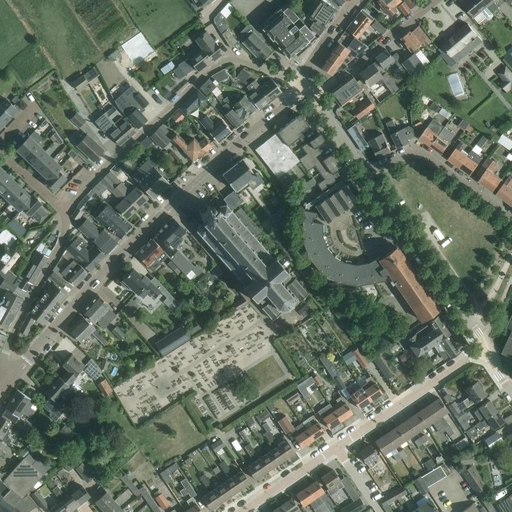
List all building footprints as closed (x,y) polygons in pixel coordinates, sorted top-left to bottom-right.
[(320,0),(308,17),(313,21),(310,27),(311,28),(319,35),(319,34),(324,28),(325,28),(337,10),(337,9),(339,7),(331,0),(320,0)] [(377,0),(376,1),(380,5),(379,6),(379,9),(383,12),(385,12),(386,12),(389,16),(396,10),(395,8),(397,7),(395,5),(401,0),(400,0),(377,0)] [(473,17),(481,11),(487,19),(490,18),(493,16),(493,14),(492,12),(498,7),(493,1),(494,0),(467,0),(463,4),(473,17)] [(410,11),(409,9),(403,1),(398,5),(405,14),(410,11)] [(314,35),(288,5),(282,11),(280,8),(265,20),(268,23),(262,28),(272,40),(274,38),(280,45),(278,46),(284,53),(285,52),(284,51),(289,46),(297,56),(311,43),(308,40),(314,35)] [(362,9),(345,29),(357,38),(372,20),(371,20),(373,18),(362,9)] [(371,25),(377,30),(381,33),(385,28),(375,20),(371,25)] [(442,45),(449,53),(457,62),(482,40),(468,23),(442,45)] [(409,30),(399,38),(410,52),(425,40),(427,44),(431,41),(418,26),(410,32),(409,30)] [(226,30),(221,34),(231,48),(237,41),(226,30)] [(195,39),(202,49),(212,62),(223,53),(206,31),(204,33),(203,31),(199,34),(200,36),(195,39)] [(271,50),(253,31),(242,42),(260,61),(271,50)] [(142,35),(122,50),(136,70),(156,55),(142,35)] [(338,42),(320,66),(332,74),(341,61),(345,64),(366,46),(355,37),(347,48),(338,42)] [(117,48),(106,56),(110,61),(121,53),(117,48)] [(178,64),(180,66),(185,74),(195,67),(199,72),(212,62),(202,49),(190,58),(189,57),(178,64)] [(393,60),(399,67),(394,72),(398,77),(407,70),(401,62),(403,61),(396,52),(391,56),(386,49),(375,57),(383,68),(393,60)] [(414,52),(403,61),(401,62),(407,70),(412,76),(425,66),(420,60),(414,52)] [(372,63),(359,73),(369,86),(375,81),(378,85),(383,82),(391,92),(398,87),(385,71),(376,60),(372,63)] [(175,66),(171,61),(163,67),(167,72),(175,66)] [(511,72),(506,65),(497,73),(503,80),(510,89),(511,91),(511,72)] [(211,75),(218,82),(228,77),(224,68),(211,75)] [(83,75),(72,83),(77,89),(88,81),(86,79),(83,75)] [(329,92),(340,106),(353,96),(355,98),(359,95),(358,94),(359,94),(358,93),(363,89),(357,81),(352,75),(329,92)] [(199,88),(207,95),(212,100),(215,97),(213,95),(211,91),(216,85),(208,78),(199,88)] [(255,80),(251,83),(262,97),(267,93),(272,100),(282,92),(271,78),(260,86),(255,80)] [(361,78),(357,81),(363,89),(366,93),(370,90),(361,78)] [(248,95),(258,109),(259,110),(272,100),(267,93),(262,97),(251,83),(246,86),(251,93),(248,95)] [(175,91),(169,85),(161,93),(167,99),(175,91)] [(124,94),(114,102),(117,107),(126,117),(127,116),(138,128),(147,119),(137,109),(141,106),(143,108),(149,103),(139,92),(138,92),(134,87),(130,91),(127,88),(123,92),(124,94)] [(183,103),(178,108),(186,116),(194,109),(192,107),(198,101),(201,105),(207,100),(204,96),(197,89),(183,103)] [(216,96),(223,105),(227,101),(242,119),(248,114),(255,108),(244,95),(235,103),(229,95),(224,99),(220,93),(216,96)] [(15,96),(11,100),(15,104),(19,100),(15,96)] [(375,107),(368,98),(352,111),(358,119),(359,118),(366,113),(375,107)] [(0,128),(12,116),(10,115),(16,108),(7,100),(1,106),(0,104),(0,128)] [(224,114),(235,128),(244,121),(242,119),(227,101),(223,105),(222,105),(227,111),(224,114)] [(432,109),(437,112),(438,111),(438,112),(441,108),(436,104),(432,109)] [(106,112),(106,113),(108,115),(111,119),(118,113),(113,106),(106,112)] [(105,111),(94,121),(104,132),(106,130),(113,138),(119,145),(120,145),(128,138),(118,127),(114,122),(111,119),(108,115),(106,113),(106,112),(105,111)] [(179,111),(172,118),(178,124),(185,117),(179,111)] [(76,112),(71,118),(80,127),(85,121),(76,112)] [(366,113),(359,118),(364,124),(371,119),(366,113)] [(199,120),(218,143),(232,131),(222,119),(215,125),(206,114),(199,120)] [(286,124),(276,132),(288,146),(299,137),(302,141),(305,138),(300,132),(308,125),(299,114),(286,124)] [(114,122),(118,127),(128,138),(136,131),(124,118),(123,119),(121,116),(114,122)] [(419,138),(430,146),(438,135),(444,126),(433,118),(419,138)] [(393,119),(386,123),(388,127),(394,139),(398,148),(410,142),(408,139),(414,136),(409,127),(404,129),(404,128),(398,130),(395,124),(393,119)] [(462,119),(457,125),(464,130),(465,128),(469,124),(462,119)] [(354,124),(347,129),(362,151),(369,146),(369,145),(370,145),(371,144),(371,145),(378,158),(391,151),(383,136),(382,133),(369,140),(369,141),(368,141),(367,142),(354,124)] [(415,124),(409,127),(414,136),(420,133),(415,124)] [(465,128),(470,132),(474,127),(469,124),(468,125),(465,128)] [(442,154),(455,135),(444,126),(438,135),(430,146),(442,154)] [(158,128),(151,136),(163,147),(169,140),(167,137),(158,128)] [(171,133),(167,137),(169,140),(170,139),(181,149),(181,148),(192,161),(197,156),(198,158),(199,157),(201,157),(204,155),(205,152),(205,151),(212,145),(205,137),(198,143),(193,138),(186,143),(173,131),(171,133)] [(277,178),(290,167),(299,160),(297,158),(294,154),(288,146),(276,132),(264,142),(265,143),(262,146),(261,144),(255,149),(255,148),(255,149),(277,178)] [(325,140),(320,132),(301,145),(302,147),(306,152),(297,158),(299,160),(302,164),(320,151),(316,146),(325,140)] [(497,140),(499,142),(508,148),(511,141),(511,139),(503,133),(497,140)] [(87,134),(76,145),(94,161),(104,150),(87,134)] [(476,144),(481,148),(489,138),(484,135),(476,144)] [(17,149),(25,156),(36,144),(28,137),(17,149)] [(448,159),(459,167),(467,156),(461,152),(466,145),(460,142),(448,159)] [(25,156),(33,164),(44,152),(36,144),(25,156)] [(459,167),(470,175),(483,157),(472,149),(467,156),(459,167)] [(33,164),(41,171),(52,159),(44,152),(33,164)] [(321,152),(303,164),(307,171),(315,165),(319,172),(338,159),(333,152),(325,158),(321,152)] [(478,181),(493,191),(502,179),(492,172),(498,164),(488,157),(484,163),(488,167),(478,181)] [(242,158),(222,174),(234,189),(238,194),(249,185),(252,188),(262,181),(256,173),(254,174),(242,158)] [(41,171),(48,178),(48,179),(57,169),(58,170),(60,167),(52,159),(41,171)] [(131,175),(153,198),(169,183),(154,166),(155,165),(148,159),(131,175)] [(324,178),(317,183),(321,189),(321,190),(339,178),(338,177),(335,172),(343,166),(338,159),(319,172),(324,178)] [(111,169),(116,174),(121,168),(117,164),(111,169)] [(277,178),(286,189),(296,181),(293,177),(296,175),(290,167),(277,178)] [(48,179),(48,178),(46,181),(54,189),(59,184),(61,185),(66,180),(64,179),(65,177),(58,170),(57,169),(48,179)] [(110,171),(105,175),(116,186),(137,208),(147,198),(136,186),(130,192),(110,171)] [(346,174),(341,177),(342,178),(344,181),(349,178),(351,181),(315,205),(326,222),(362,197),(351,181),(353,180),(350,176),(348,177),(346,174)] [(0,182),(0,191),(3,195),(15,183),(7,175),(0,182)] [(116,186),(105,175),(100,180),(111,191),(112,191),(121,201),(115,206),(126,218),(137,208),(116,186)] [(312,177),(297,188),(301,193),(316,182),(312,177)] [(502,186),(496,194),(507,202),(511,195),(511,188),(511,186),(511,179),(508,177),(502,186)] [(3,195),(11,202),(23,190),(15,183),(3,195)] [(234,189),(223,198),(226,203),(226,204),(231,209),(232,209),(243,200),(238,194),(234,189)] [(20,210),(22,207),(31,198),(30,197),(23,190),(11,202),(20,210)] [(31,198),(22,207),(30,215),(31,214),(39,221),(47,213),(38,206),(41,203),(33,194),(30,197),(31,198)] [(97,210),(93,214),(120,238),(132,226),(105,202),(97,210)] [(197,229),(195,229),(195,231),(197,231),(201,235),(200,236),(201,237),(201,238),(202,237),(208,244),(207,245),(208,246),(209,245),(215,252),(214,253),(215,254),(216,253),(222,260),(222,261),(222,262),(223,261),(229,268),(229,269),(229,270),(230,269),(237,276),(236,277),(237,278),(238,277),(243,283),(242,284),(243,285),(242,287),(243,288),(244,287),(247,290),(245,291),(250,297),(252,295),(255,299),(253,300),(254,301),(256,299),(262,307),(261,307),(272,320),(283,310),(285,310),(285,309),(287,309),(288,310),(289,309),(288,308),(291,305),(293,306),(294,305),(292,304),(293,300),(295,300),(297,298),(299,301),(308,293),(295,278),(294,279),(287,272),(289,270),(288,269),(287,271),(284,267),(285,266),(290,262),(285,256),(280,260),(279,262),(276,258),(277,257),(276,256),(275,258),(274,256),(272,257),(267,251),(268,250),(267,249),(266,250),(260,243),(261,242),(260,241),(259,242),(255,237),(261,231),(240,207),(233,213),(231,211),(232,210),(232,209),(231,209),(226,204),(226,203),(225,203),(225,204),(220,205),(219,204),(218,205),(219,206),(218,210),(214,206),(212,206),(210,208),(209,207),(210,206),(209,204),(208,205),(206,204),(198,211),(199,212),(200,213),(199,214),(200,215),(201,214),(202,215),(200,217),(199,216),(198,218),(202,222),(203,223),(199,224),(198,223),(197,224),(198,225),(197,229)] [(77,220),(83,211),(77,207),(71,216),(77,220)] [(392,279),(379,259),(378,258),(368,262),(357,264),(345,262),(335,257),(327,247),(322,236),(323,223),(312,223),(312,219),(313,219),(315,218),(317,217),(317,215),(317,213),(314,212),(304,210),(302,220),(302,239),(308,257),(320,271),(337,281),(357,285),(392,279)] [(169,257),(177,267),(177,266),(186,275),(194,267),(174,247),(182,239),(179,237),(186,230),(172,216),(157,232),(157,233),(152,238),(162,249),(163,250),(169,257)] [(78,227),(96,245),(106,254),(117,242),(103,229),(99,233),(95,229),(96,227),(86,218),(78,227)] [(19,235),(24,231),(17,225),(13,229),(19,235)] [(3,229),(0,232),(0,234),(11,243),(14,239),(3,229)] [(0,241),(1,242),(2,242),(8,247),(11,243),(0,234),(0,241)] [(74,256),(89,271),(106,254),(96,245),(89,253),(83,248),(86,245),(78,236),(66,249),(74,256)] [(154,259),(163,250),(162,249),(152,238),(135,253),(152,271),(159,264),(154,259)] [(13,284),(18,277),(9,269),(9,270),(8,269),(19,254),(11,247),(10,249),(8,247),(2,242),(1,242),(0,243),(0,246),(1,247),(0,248),(0,274),(3,278),(13,284)] [(20,276),(14,285),(25,290),(30,282),(31,283),(48,257),(51,250),(44,246),(40,252),(37,250),(21,276),(20,276)] [(439,308),(397,247),(379,259),(422,321),(439,308)] [(69,261),(74,256),(66,249),(61,255),(69,261)] [(52,270),(53,271),(63,279),(65,276),(75,286),(88,273),(73,259),(62,271),(56,265),(52,270)] [(168,263),(167,264),(174,270),(177,267),(171,260),(168,263)] [(121,281),(128,288),(129,286),(138,293),(144,287),(155,298),(160,292),(162,294),(163,293),(170,301),(173,298),(158,281),(154,285),(144,276),(142,278),(133,268),(121,281)] [(53,271),(48,276),(61,287),(66,281),(63,279),(53,271)] [(0,286),(4,289),(6,287),(13,291),(16,286),(3,278),(0,283),(0,286)] [(34,300),(37,302),(39,299),(47,305),(49,303),(55,308),(67,295),(52,283),(40,298),(37,296),(34,300)] [(0,304),(15,313),(23,299),(7,290),(0,302),(0,304)] [(98,294),(90,303),(102,314),(102,313),(110,320),(112,319),(114,317),(116,315),(108,308),(110,305),(105,301),(98,294)] [(233,304),(237,310),(248,303),(243,297),(233,304)] [(39,299),(37,302),(28,312),(19,331),(26,334),(35,318),(43,324),(55,308),(49,303),(47,305),(39,299)] [(90,303),(82,311),(85,314),(89,318),(94,322),(96,320),(98,321),(97,322),(103,328),(110,320),(102,313),(102,314),(90,303)] [(306,303),(298,311),(303,317),(311,309),(306,303)] [(0,323),(8,327),(15,313),(0,304),(0,323)] [(209,322),(204,315),(197,319),(202,326),(209,322)] [(449,333),(437,315),(428,321),(434,329),(420,338),(417,332),(406,340),(417,356),(433,344),(438,352),(446,351),(451,358),(460,352),(448,334),(449,333)] [(511,315),(507,327),(511,330),(504,347),(502,353),(511,357),(511,315)] [(68,330),(76,337),(81,343),(91,332),(105,346),(108,342),(95,329),(95,328),(83,316),(68,330)] [(188,322),(195,330),(199,327),(192,319),(188,322)] [(111,330),(119,339),(124,334),(116,325),(111,330)] [(182,326),(154,343),(162,356),(190,338),(182,326)] [(394,340),(386,346),(390,352),(398,347),(394,340)] [(357,358),(359,361),(363,367),(368,364),(358,348),(355,350),(354,348),(342,356),(348,365),(357,358)] [(375,353),(370,356),(382,374),(387,370),(375,353)] [(68,370),(61,378),(69,385),(76,377),(75,376),(85,365),(72,354),(62,364),(68,370)] [(102,372),(91,358),(86,363),(88,365),(84,370),(95,380),(102,372)] [(99,367),(106,369),(109,362),(102,359),(99,367)] [(334,379),(335,382),(340,389),(345,386),(338,376),(337,377),(332,369),(331,370),(328,365),(326,367),(334,379)] [(317,375),(312,378),(315,382),(317,385),(322,382),(317,375)] [(49,415),(55,420),(65,410),(55,401),(69,385),(61,378),(59,376),(45,392),(50,397),(42,405),(51,413),(49,415)] [(367,382),(361,386),(370,400),(382,392),(375,382),(371,376),(365,379),(367,382)] [(310,394),(306,388),(307,387),(303,381),(296,385),(304,398),(310,394)] [(448,405),(456,418),(464,413),(462,410),(474,402),(486,394),(476,381),(465,389),(470,396),(456,405),(454,401),(448,393),(443,397),(448,405)] [(352,398),(353,400),(359,408),(370,400),(361,386),(355,390),(354,388),(348,392),(352,398)] [(295,387),(283,395),(288,402),(300,395),(295,387)] [(2,414),(10,420),(14,423),(22,411),(25,413),(34,400),(17,389),(5,408),(6,408),(2,414)] [(338,403),(331,407),(334,410),(341,421),(352,413),(341,396),(335,399),(338,403)] [(439,397),(428,405),(437,418),(438,418),(441,423),(445,429),(449,436),(454,433),(442,415),(448,411),(439,397)] [(465,431),(466,432),(497,411),(489,400),(474,411),(481,421),(465,431)] [(266,405),(270,410),(274,407),(271,402),(266,405)] [(323,408),(318,411),(324,420),(329,428),(341,421),(334,410),(331,407),(329,403),(323,408)] [(428,405),(417,412),(427,426),(437,418),(428,405)] [(466,432),(469,437),(489,423),(493,428),(504,421),(497,411),(466,432)] [(417,412),(407,419),(416,433),(427,426),(417,412)] [(456,418),(464,429),(470,425),(466,420),(470,417),(466,412),(464,413),(456,418)] [(11,422),(9,421),(1,415),(0,416),(0,438),(8,444),(11,439),(7,436),(10,431),(6,429),(11,422)] [(290,430),(295,439),(301,447),(313,439),(306,429),(299,433),(295,427),(294,427),(286,415),(278,420),(286,433),(290,430)] [(307,428),(306,429),(313,439),(324,432),(313,415),(302,422),(307,428)] [(251,416),(245,420),(249,425),(254,422),(251,416)] [(407,419),(396,426),(405,440),(416,433),(407,419)] [(445,429),(441,423),(435,427),(439,432),(445,429)] [(58,431),(68,440),(74,434),(65,424),(58,431)] [(396,426),(385,434),(394,447),(405,440),(396,426)] [(264,433),(267,439),(272,435),(268,430),(264,433)] [(374,441),(380,449),(384,455),(394,447),(385,434),(374,441)] [(267,439),(270,444),(275,440),(272,435),(267,439)] [(424,435),(419,438),(423,443),(428,440),(424,435)] [(284,436),(274,443),(276,446),(285,459),(295,452),(289,444),(286,440),(284,436)] [(455,444),(459,450),(470,443),(466,437),(455,444)] [(419,438),(414,441),(418,447),(418,446),(423,443),(419,438)] [(244,447),(247,452),(252,448),(249,443),(244,447)] [(359,451),(370,467),(375,464),(372,459),(377,456),(370,444),(359,451)] [(276,446),(266,453),(275,465),(285,459),(276,446)] [(247,452),(251,457),(256,453),(252,448),(247,452)] [(402,449),(398,452),(401,458),(406,455),(402,449)] [(393,456),(397,461),(401,458),(398,452),(393,456)] [(266,453),(256,460),(265,472),(275,465),(266,453)] [(460,455),(462,465),(473,462),(471,453),(460,455)] [(39,456),(31,464),(42,474),(50,467),(39,456)] [(70,462),(64,466),(67,470),(69,468),(73,464),(74,465),(87,481),(93,477),(76,456),(69,461),(70,462)] [(23,457),(2,481),(22,498),(38,479),(41,482),(46,477),(42,474),(31,464),(23,457)] [(431,458),(424,463),(428,469),(435,464),(431,458)] [(219,464),(222,469),(227,465),(224,460),(219,464)] [(246,467),(249,471),(255,479),(265,472),(256,460),(246,467)] [(440,465),(447,475),(450,473),(443,463),(440,465)] [(472,464),(461,471),(478,496),(489,489),(472,464)] [(222,469),(226,474),(231,470),(227,465),(222,469)] [(440,465),(435,468),(442,478),(447,475),(440,465)] [(383,473),(379,468),(373,472),(376,477),(383,473)] [(435,468),(430,471),(437,481),(442,478),(435,468)] [(321,477),(327,485),(328,488),(326,490),(330,495),(333,493),(334,494),(340,490),(339,489),(344,486),(333,469),(321,477)] [(171,480),(164,470),(159,473),(166,484),(171,480)] [(242,470),(232,477),(240,489),(250,482),(242,470)] [(430,471),(425,474),(432,484),(437,481),(430,471)] [(15,507),(21,511),(15,502),(21,498),(0,479),(0,475),(1,474),(0,472),(0,492),(3,495),(2,497),(15,507)] [(120,478),(129,487),(133,483),(125,474),(120,478)] [(199,477),(202,482),(207,479),(204,474),(199,477)] [(425,474),(420,477),(427,487),(432,484),(425,474)] [(414,480),(417,485),(422,494),(428,490),(427,487),(420,477),(420,476),(414,480)] [(232,477),(222,484),(230,496),(240,489),(232,477)] [(182,495),(188,492),(190,496),(195,492),(185,478),(180,481),(184,487),(179,491),(182,495)] [(202,482),(206,487),(211,484),(207,479),(202,482)] [(316,480),(306,487),(313,498),(324,492),(316,480)] [(129,487),(137,496),(141,492),(133,483),(129,487)] [(222,484),(212,490),(220,503),(230,496),(222,484)] [(353,501),(340,509),(341,511),(356,511),(365,507),(359,498),(350,484),(344,488),(353,501)] [(61,501),(70,511),(80,504),(72,493),(71,493),(67,497),(57,485),(52,489),(61,501)] [(72,493),(80,504),(90,496),(82,485),(77,489),(76,487),(70,492),(71,493),(72,493)] [(393,492),(396,498),(406,492),(403,486),(393,492)] [(315,511),(320,511),(322,511),(318,505),(306,487),(296,494),(303,506),(309,502),(315,511)] [(141,493),(147,502),(152,499),(145,489),(141,493)] [(36,490),(32,494),(44,509),(49,506),(36,490)] [(202,497),(204,501),(210,509),(220,503),(212,490),(202,497)] [(95,501),(103,510),(114,500),(106,491),(95,501)] [(0,511),(21,511),(15,507),(2,497),(3,495),(0,492),(0,509),(1,511),(0,511)] [(393,492),(380,499),(387,510),(391,507),(388,503),(396,498),(393,492)] [(161,493),(155,497),(163,509),(169,505),(161,493)] [(15,502),(21,511),(24,511),(36,505),(29,495),(23,499),(21,498),(15,502)] [(511,511),(511,500),(509,496),(496,505),(500,511),(511,511)] [(191,506),(184,511),(185,511),(202,511),(196,503),(191,497),(186,500),(191,506)] [(300,511),(291,498),(280,505),(284,511),(300,511)] [(487,498),(482,501),(483,503),(488,509),(492,507),(487,498)] [(147,502),(154,511),(159,509),(152,499),(147,502)] [(438,511),(430,499),(419,507),(422,511),(438,511)] [(103,510),(104,511),(118,511),(122,509),(114,500),(103,510)] [(50,508),(53,511),(69,511),(70,511),(61,501),(57,505),(56,503),(50,508)] [(331,511),(324,501),(318,505),(322,511),(331,511)] [(459,511),(478,511),(472,503),(459,511)]
